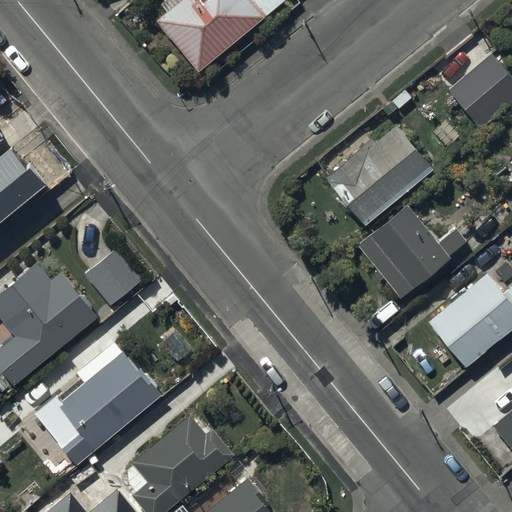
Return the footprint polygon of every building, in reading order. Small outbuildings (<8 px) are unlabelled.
[(280,0),(162,0),(167,5),(156,14),(199,67),(280,0)] [(511,77),(488,49),(444,86),(476,123),(511,92),(511,77)] [(390,115),(322,168),(364,220),(431,167),(390,115)] [(407,200),(356,240),(376,265),(372,268),(378,277),(383,273),(399,293),(449,253),(448,252),(466,238),(455,225),(438,238),(407,200)] [(118,244),(85,270),(111,303),(142,276),(118,244)] [(37,258),(0,286),(0,311),(15,330),(0,341),(0,362),(15,381),(100,312),(62,266),(51,275),(37,258)] [(485,268),(426,317),(464,362),(511,322),(511,279),(502,288),(485,268)] [(41,416),(78,460),(164,389),(141,362),(138,364),(116,337),(77,369),(84,378),(58,400),(59,401),(41,416)] [(511,407),(493,423),(511,445),(511,407)] [(190,412),(129,464),(129,479),(136,487),(132,490),(132,491),(150,511),(160,511),(233,451),(212,426),(206,431),(190,412)] [(72,472),(40,495),(53,511),(84,511),(96,503),(72,472)] [(273,511),(263,499),(267,495),(250,474),(203,511),(273,511)]
